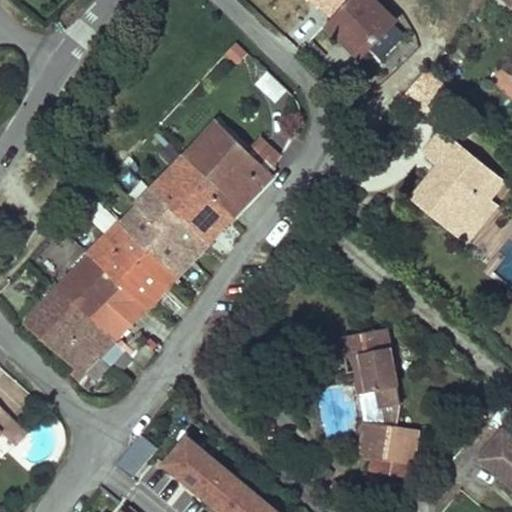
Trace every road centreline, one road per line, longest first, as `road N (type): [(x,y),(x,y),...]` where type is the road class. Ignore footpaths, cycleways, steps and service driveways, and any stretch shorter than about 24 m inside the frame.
road 1 (residential): [(227,0),(306,82),(315,112),(309,140),(102,430)]
road 2 (unknown): [(164,347),(251,448),(333,511)]
road 3 (residential): [(0,327),(102,430)]
